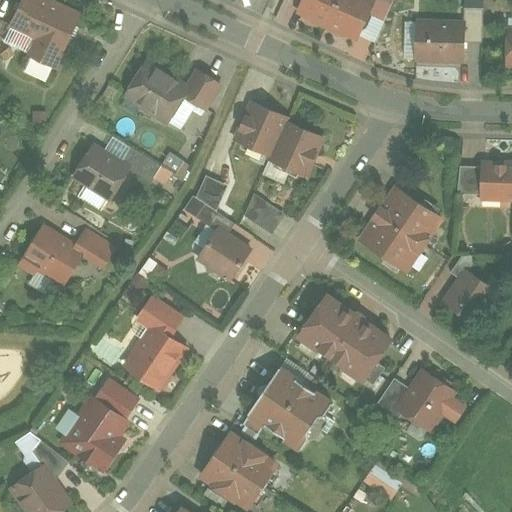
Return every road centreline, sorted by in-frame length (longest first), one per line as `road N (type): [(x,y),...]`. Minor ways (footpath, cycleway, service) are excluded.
road 1 (residential): [(299,244),(115,511)]
road 2 (residential): [(143,0),(0,222)]
road 3 (residential): [(299,244),(511,394)]
road 4 (residential): [(170,0),(390,99)]
road 5 (residential): [(390,99),(299,244)]
road 6 (residential): [(390,99),(511,111)]
